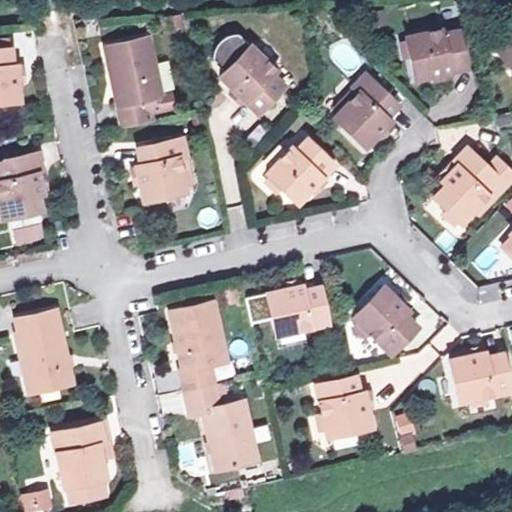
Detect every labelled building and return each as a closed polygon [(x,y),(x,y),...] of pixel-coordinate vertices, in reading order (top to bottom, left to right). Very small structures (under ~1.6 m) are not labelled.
[(511,21),(500,30),(505,37),(490,47),(510,76),(511,74),(511,21)] [(433,33),(432,28),(401,34),(408,75),(459,65),(453,29),(433,33)] [(505,37),(500,30),(486,40),(490,47),(505,37)] [(230,89),(240,100),(254,112),(280,85),(268,74),(271,70),(245,45),(232,34),(222,35),(210,46),(208,60),(220,71),(216,76),(230,89)] [(149,91),(138,38),(99,46),(117,129),(146,122),(140,93),(149,91)] [(5,44),(0,43),(0,97),(14,97),(12,62),(6,62),(5,44)] [(381,111),(392,101),(361,70),(347,84),(352,90),(330,111),(359,141),(385,115),(381,111)] [(237,103),(240,100),(230,89),(226,93),(237,103)] [(182,153),(178,134),(133,142),(137,162),(132,163),(138,196),(180,189),(173,155),(182,153)] [(303,134),(289,147),(287,145),(263,168),(291,196),(328,160),(303,134)] [(501,181),(482,164),(460,143),(449,154),(454,159),(437,176),(441,180),(429,192),(456,218),(470,203),(475,208),(501,181)] [(0,158),(0,214),(36,208),(34,196),(38,195),(33,169),(38,168),(34,152),(0,158)] [(493,153),(482,164),(501,181),(511,170),(493,153)] [(340,167),(329,179),(348,196),(359,183),(340,167)] [(298,283),(241,296),(247,321),(268,316),(272,333),(324,321),(316,285),(299,288),(298,283)] [(400,311),(403,307),(377,283),(349,312),(386,347),(412,323),(400,311)] [(177,370),(180,390),(214,383),(210,362),(223,360),(211,300),(169,308),(181,369),(177,370)] [(16,316),(19,333),(15,334),(27,387),(71,379),(55,309),(16,316)] [(482,355),(481,350),(446,356),(454,397),(504,387),(497,352),(482,355)] [(350,370),(312,379),(324,432),(367,422),(360,386),(353,387),(350,370)] [(214,383),(180,390),(184,410),(203,407),(213,463),(253,455),(242,396),(218,401),(214,383)] [(397,414),(400,451),(415,450),(412,412),(397,414)] [(99,443),(102,457),(114,454),(106,420),(100,421),(105,441),(99,443)] [(105,441),(100,421),(53,432),(64,481),(68,480),(71,495),(104,488),(101,472),(105,471),(102,457),(99,443),(105,441)] [(23,511),(36,511),(52,508),(47,487),(19,494),(23,511)]
